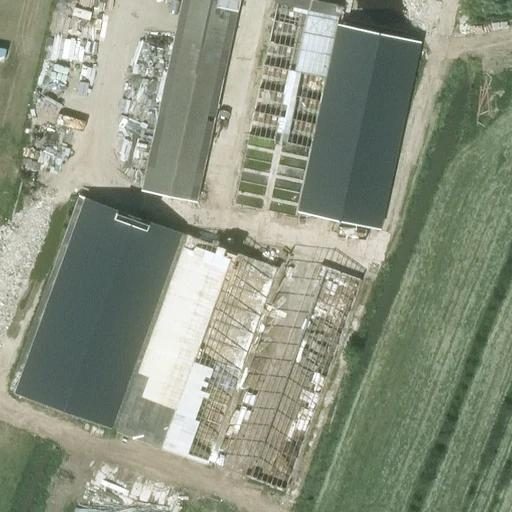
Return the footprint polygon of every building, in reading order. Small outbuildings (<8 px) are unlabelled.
[(179,0),(147,189),(204,199),(238,0),(179,0)] [(275,0),(243,205),(390,228),(425,0),(275,0)] [(37,109),(27,142),(53,149),(62,116),(37,109)] [(75,195),(11,395),(210,458),(229,396),(208,389),(218,359),(227,362),(242,314),(229,310),(248,250),(75,195)] [(341,220),(336,236),(348,239),(352,223),(341,220)] [(295,488),(358,273),(282,251),(220,467),(295,488)]
